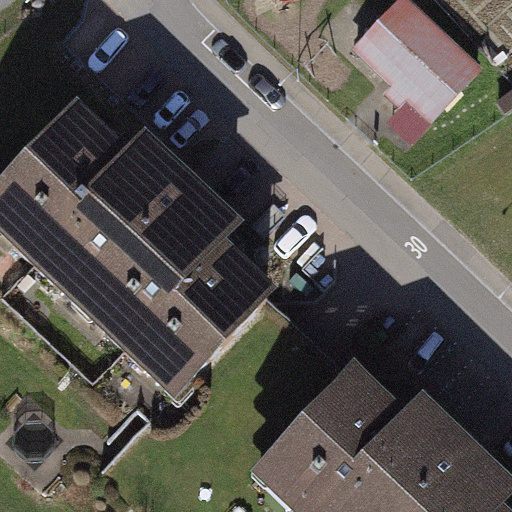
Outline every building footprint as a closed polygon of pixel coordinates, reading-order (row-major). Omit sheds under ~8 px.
[(431,124),(478,75),(403,4),(357,52),(431,124)] [(188,387),(267,303),(241,279),(232,270),(224,279),(208,264),(226,245),(233,237),(202,208),(197,203),(194,207),(177,191),(180,188),(175,183),(145,154),(138,162),(120,180),(103,164),(111,156),(102,148),(77,123),(0,204),(0,208),(27,234),(13,249),(62,295),(74,282),(117,323),(105,336),(145,373),(158,359),(188,387)] [(107,143),(102,148),(111,156),(103,164),(120,180),(138,162),(118,144),(112,143),(107,143)] [(184,173),(175,183),(180,188),(177,191),(194,207),(197,203),(202,208),(212,199),(212,196),(211,192),(192,173),(188,172),(184,173)] [(27,234),(0,208),(0,236),(13,249),(27,234)] [(232,270),(241,279),(245,273),(246,269),(244,263),(226,245),(208,264),(224,279),(232,270)] [(74,282),(62,295),(105,336),(117,323),(74,282)] [(158,359),(145,373),(174,401),(188,387),(158,359)] [(499,511),(503,508),(510,500),(480,471),(474,466),(471,469),(454,453),(457,450),(452,446),(422,417),(414,424),(397,443),(381,428),(389,419),(380,411),(354,386),(275,469),(305,497),(291,511),(499,511)] [(384,407),(380,411),(389,419),(381,428),(397,443),(414,424),(395,406),(388,405),(384,407)] [(462,436),(452,446),(457,450),(454,453),(471,469),(474,466),(480,471),(488,462),(489,459),(488,454),(469,437),(465,435),(462,436)] [(305,497),(275,469),(262,484),(291,511),(305,497)]
